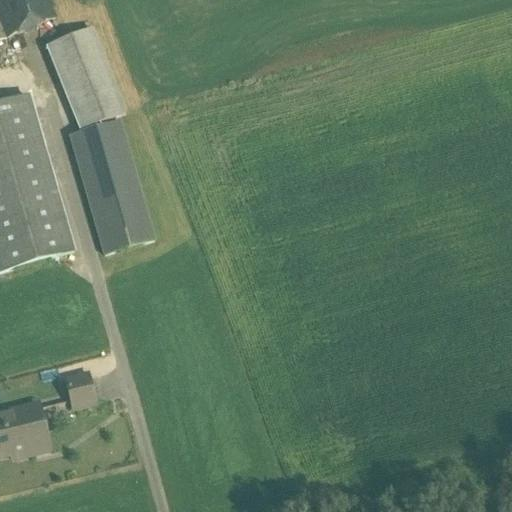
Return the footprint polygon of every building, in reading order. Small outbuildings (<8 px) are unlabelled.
[(0,0),(0,26),(7,43),(56,20),(47,0),(0,0)] [(47,52),(81,136),(128,118),(94,33),(47,52)] [(23,110),(0,116),(0,291),(70,271),(23,110)] [(71,141),(106,260),(155,245),(121,127),(71,141)] [(65,382),(73,416),(98,410),(89,376),(65,382)] [(0,420),(0,461),(12,459),(13,463),(34,458),(33,456),(50,452),(41,412),(0,420)]
